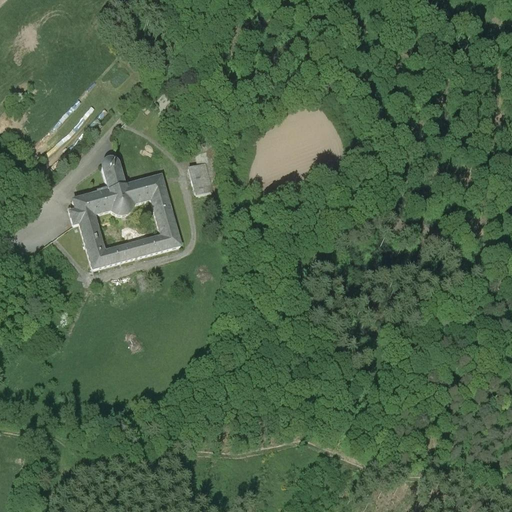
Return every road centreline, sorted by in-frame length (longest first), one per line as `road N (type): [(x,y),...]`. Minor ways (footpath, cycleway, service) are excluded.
road 1 (track): [(0,255),(202,37)]
road 2 (track): [(0,434),(157,448)]
